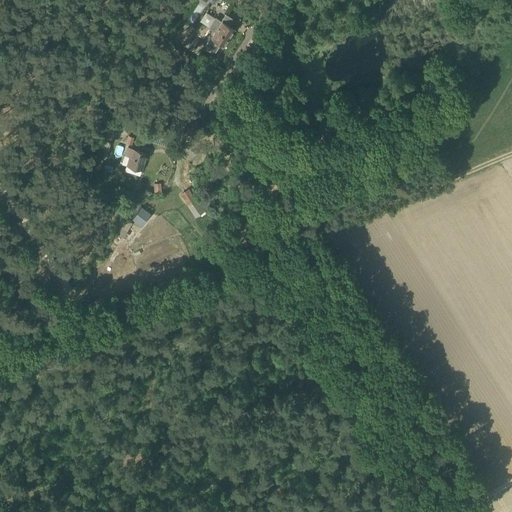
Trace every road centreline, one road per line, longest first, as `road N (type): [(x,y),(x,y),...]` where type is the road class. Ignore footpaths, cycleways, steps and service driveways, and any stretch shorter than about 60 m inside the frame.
road 1 (track): [(511,156),(215,270)]
road 2 (track): [(215,270),(175,192),(182,153),(278,0)]
road 3 (track): [(215,270),(111,305),(67,294)]
